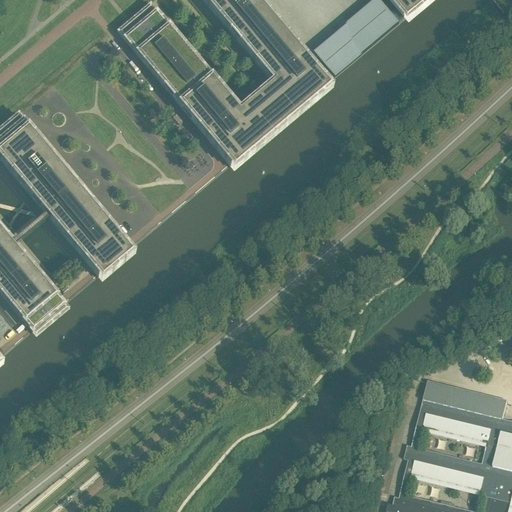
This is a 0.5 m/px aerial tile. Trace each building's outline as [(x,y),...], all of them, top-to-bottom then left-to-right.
[(326,85),(318,76),(254,0),(204,0),(241,43),(240,44),(249,55),(250,55),(275,84),(263,95),(262,94),(250,103),(251,104),(239,115),(150,9),(120,33),(166,87),(164,88),(173,99),(174,98),(184,109),(183,110),(192,121),(193,120),(234,169),(329,89),(326,85)] [(391,0),(398,8),(407,19),(409,22),(435,0),(391,0)] [(318,76),(326,85),(407,19),(398,8),(398,9),(391,14),(391,15),(326,69),(325,69),(318,75),(318,76)] [(0,134),(0,157),(34,198),(33,199),(42,209),(43,208),(46,213),(50,217),(92,267),(121,242),(91,206),(92,205),(83,194),(82,195),(72,184),(73,183),(64,172),(63,173),(18,119),(0,134)] [(10,243),(13,247),(50,217),(46,213),(10,243)] [(0,291),(26,322),(56,297),(13,247),(10,243),(6,239),(7,238),(0,229),(0,291)] [(130,252),(121,242),(92,267),(101,277),(130,252)] [(65,309),(56,297),(26,322),(36,334),(65,309)] [(386,511),(511,511),(511,422),(511,423),(502,421),(507,402),(428,382),(412,448),(407,447),(404,461),(408,462),(399,499),(395,498),(393,507),(388,506),(386,511)] [(35,499),(20,511),(27,511),(37,504),(37,502),(37,501),(36,500),(35,499)]
